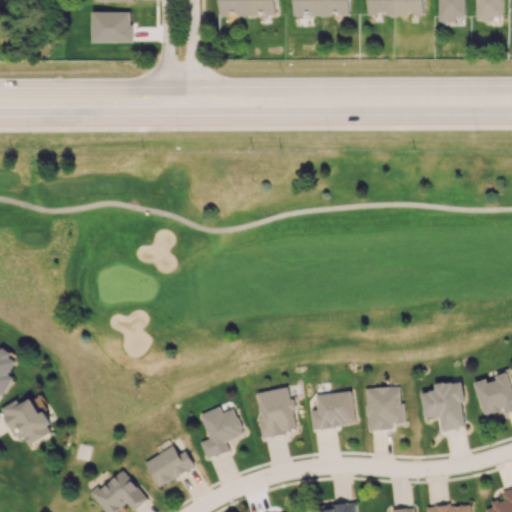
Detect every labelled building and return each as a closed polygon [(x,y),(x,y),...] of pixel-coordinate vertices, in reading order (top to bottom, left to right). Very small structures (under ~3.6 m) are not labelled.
[(218,0),(218,14),(275,14),(274,0),(218,0)] [(293,0),(293,15),(307,15),(349,15),(349,0),(293,0)] [(423,0),(367,0),(368,14),(423,14),(423,0)] [(501,0),(475,0),(476,20),(492,20),(492,16),(502,16),(501,0)] [(0,394),(3,396),(14,376),(8,374),(18,355),(2,347),(0,349),(0,394)] [(474,383),(484,415),(504,409),(505,413),(511,410),(511,369),(495,375),(495,377),(474,383)] [(425,417),(440,415),(442,430),(465,426),(462,402),(465,401),(462,379),(434,383),(435,389),(421,392),(425,417)] [(255,391),(262,436),(297,430),(292,398),(290,398),(288,386),(255,391)] [(365,387),(367,430),(393,429),(393,423),(403,422),(402,386),(365,387)] [(313,429),(356,423),(351,389),(316,394),(318,409),(311,410),(313,429)] [(54,433),(43,409),(39,411),(32,397),(20,403),(18,399),(2,406),(18,440),(25,437),(29,444),(54,433)] [(200,441),(207,459),(230,450),(226,440),(244,434),(234,408),(223,412),(220,406),(200,414),(209,438),(200,441)] [(145,461),(159,486),(195,465),(186,449),(179,453),(174,445),(145,461)] [(106,511),(116,511),(128,503),(132,509),(147,498),(124,468),(92,493),(106,511)] [(511,511),(511,487),(502,490),(505,500),(486,505),(487,511),(511,511)] [(312,510),(312,511),(356,511),(355,501),(324,505),(324,509),(312,510)] [(471,511),(471,502),(427,507),(427,511),(471,511)]
